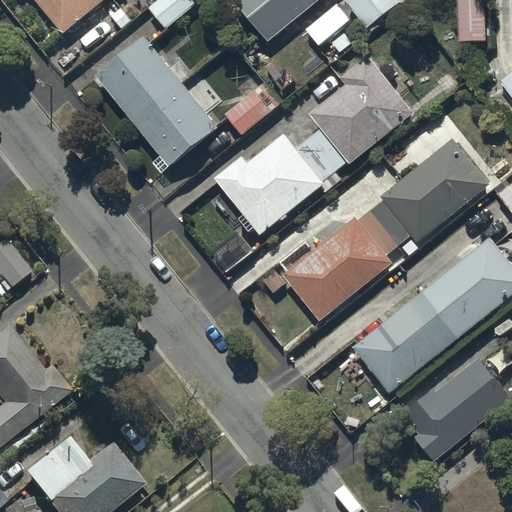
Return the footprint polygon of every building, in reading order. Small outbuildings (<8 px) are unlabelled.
[(28,0),(57,36),(103,0),(28,0)] [(157,0),(143,13),(161,34),(193,5),(188,0),(157,0)] [(317,0),(229,0),(226,3),(262,46),(317,0)] [(398,0),(337,0),(364,35),(402,5),(398,0)] [(482,0),(450,0),(452,44),(483,43),(482,0)] [(143,39),(89,80),(160,172),(213,132),(143,39)] [(474,89),(491,74),(477,57),(460,72),(474,89)] [(406,117),(361,60),(333,82),(339,90),(302,119),(316,135),(291,155),(277,137),(240,167),(235,161),(208,182),(254,239),(316,190),(320,196),(339,181),(334,175),(406,117)] [(507,140),(511,136),(511,73),(496,87),(505,97),(486,112),(499,128),(497,129),(507,140)] [(258,90),(219,121),(235,141),(274,110),(258,90)] [(449,142),(385,201),(424,243),(488,185),(449,142)] [(511,183),(493,197),(511,221),(511,183)] [(0,299),(34,272),(8,241),(0,246),(0,299)] [(511,275),(486,243),(347,352),(384,398),(511,297),(511,275)] [(7,330),(0,335),(0,399),(5,406),(0,409),(0,467),(43,432),(36,423),(71,394),(50,369),(44,374),(7,330)] [(426,395),(397,419),(413,439),(408,443),(428,467),(504,403),(470,363),(428,398),(426,395)] [(26,474),(55,511),(117,511),(147,490),(115,448),(90,467),(70,441),(26,474)] [(0,494),(0,511),(8,505),(0,494)]
